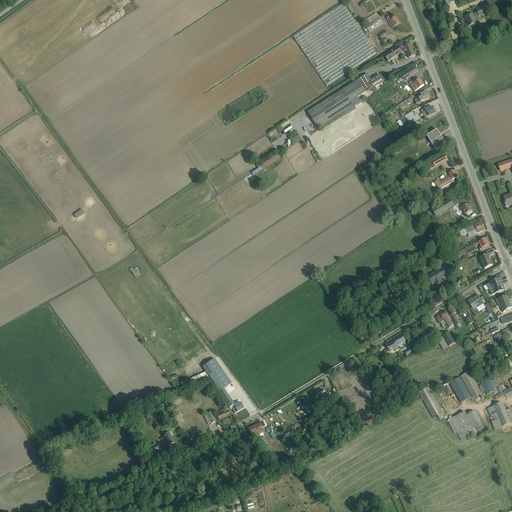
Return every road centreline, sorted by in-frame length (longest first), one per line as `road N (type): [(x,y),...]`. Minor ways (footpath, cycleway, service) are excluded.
road 1 (unclassified): [(507,265),(264,413),(151,464)]
road 2 (tertiary): [(507,265),(406,0)]
road 3 (track): [(0,395),(82,511)]
